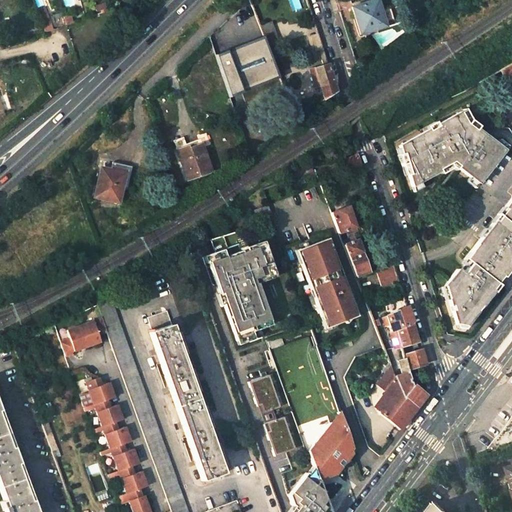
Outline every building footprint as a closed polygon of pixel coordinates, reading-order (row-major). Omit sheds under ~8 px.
[(376,0),(351,8),(360,35),(385,27),(376,0)] [(51,30),(46,18),(39,20),(44,33),(51,30)] [(310,36),(313,45),(320,43),(317,34),(310,36)] [(313,45),(315,52),(317,51),(322,49),(320,43),(313,45)] [(322,65),(308,70),(314,88),(319,86),(324,100),(336,93),(322,49),(317,51),(322,65)] [(511,63),(498,70),(503,79),(511,74),(511,63)] [(464,109),(459,112),(466,123),(474,130),(475,128),(477,126),(470,120),(464,109)] [(407,174),(411,186),(439,170),(438,169),(452,161),(458,166),(457,167),(477,183),(503,150),(475,128),(474,130),(466,123),(459,112),(436,124),(436,126),(429,130),(428,129),(398,145),(401,153),(402,153),(409,173),(407,174)] [(187,149),(200,144),(198,139),(185,143),(183,136),(173,140),(176,150),(187,147),(187,149)] [(187,147),(176,150),(186,179),(209,171),(200,144),(187,149),(187,147)] [(401,153),(397,155),(403,175),(407,174),(409,173),(402,153),(401,153)] [(344,159),(347,169),(361,164),(358,154),(344,159)] [(131,166),(111,162),(110,167),(113,168),(125,171),(121,188),(126,189),(131,166)] [(113,170),(100,167),(93,197),(117,202),(125,171),(113,168),(113,170)] [(318,181),(324,179),(320,168),(314,170),(318,181)] [(442,286),(455,324),(464,326),(491,292),(490,291),(501,277),(502,277),(511,264),(511,196),(464,259),(467,261),(459,272),(455,269),(442,286)] [(356,227),(348,206),(330,213),(343,244),(347,242),(346,239),(343,232),(356,227)] [(379,221),(361,228),(363,233),(381,227),(379,221)] [(251,278),(272,270),(261,240),(243,246),(237,231),(216,237),(220,249),(212,251),(206,254),(209,261),(206,262),(218,293),(220,292),(223,302),(221,303),(234,340),(251,334),(249,326),(268,319),(254,282),(252,282),(251,278)] [(355,276),(367,271),(353,236),(346,239),(347,242),(343,244),(355,276)] [(220,249),(216,237),(208,240),(212,251),(220,249)] [(358,316),(327,238),(298,250),(303,262),(300,263),(310,289),(313,288),(315,295),(313,296),(321,317),(324,316),(328,328),(344,321),(346,324),(351,319),(358,316)] [(381,270),(384,275),(395,271),(393,265),(381,270)] [(501,277),(490,291),(491,292),(502,277),(501,277)] [(170,511),(185,511),(110,297),(96,304),(101,319),(106,333),(170,511)] [(411,322),(406,306),(385,315),(388,324),(390,332),(411,322)] [(222,474),(164,311),(145,318),(150,332),(148,333),(201,481),(222,474)] [(67,339),(58,342),(63,356),(70,354),(70,352),(98,343),(96,336),(106,333),(101,319),(64,331),(67,339)] [(389,333),(394,348),(417,340),(411,322),(390,332),(389,333)] [(419,349),(405,353),(408,367),(424,364),(419,349)] [(403,359),(397,362),(400,373),(393,376),(393,378),(397,387),(400,393),(402,398),(415,408),(424,396),(413,387),(414,385),(411,383),(409,370),(407,370),(403,359)] [(278,406),(266,374),(246,381),(248,387),(251,386),(255,396),(252,397),(254,403),(256,402),(257,402),(261,412),(270,409),(278,406)] [(84,382),(92,406),(105,401),(113,399),(108,384),(100,386),(97,378),(84,382)] [(371,405),(378,411),(397,387),(393,378),(371,405)] [(378,411),(377,414),(399,430),(415,408),(402,398),(400,393),(397,387),(378,411)] [(93,409),(100,428),(113,423),(121,421),(115,406),(108,408),(105,401),(92,406),(93,409)] [(273,419),(270,409),(261,412),(257,402),(256,402),(267,433),(268,432),(264,422),(273,419)] [(293,448),(281,416),(273,419),(264,422),(268,432),(267,433),(265,434),(267,439),(270,438),(274,448),(271,450),(273,455),(293,448)] [(350,448),(340,419),(329,423),(305,451),(310,466),(312,470),(315,480),(332,474),(350,452),(349,449),(350,448)] [(58,456),(45,421),(40,423),(52,458),(58,456)] [(101,431),(108,450),(121,445),(129,443),(123,428),(116,430),(113,423),(100,428),(101,431)] [(17,464),(10,446),(8,447),(0,425),(0,495),(1,499),(0,498),(0,505),(2,511),(34,511),(31,501),(28,502),(15,465),(17,464)] [(109,453),(116,472),(129,468),(137,465),(131,451),(124,453),(121,445),(108,450),(109,453)] [(480,475),(492,471),(490,462),(477,466),(480,475)] [(124,494),(137,490),(144,487),(139,473),(132,475),(129,468),(116,472),(117,475),(124,494)] [(296,507),(291,511),(326,511),(325,509),(319,505),(322,500),(315,480),(312,470),(307,476),(304,474),(303,473),(287,494),(290,504),(292,505),(296,507)] [(124,494),(115,497),(118,505),(127,502),(130,511),(147,511),(142,496),(140,497),(137,490),(124,494)]
